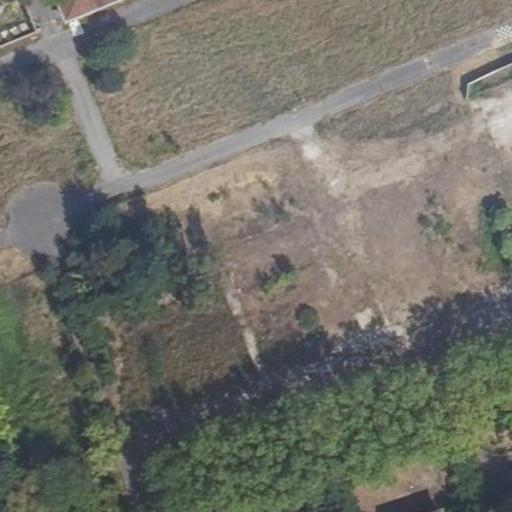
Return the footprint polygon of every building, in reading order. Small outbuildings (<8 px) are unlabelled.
[(0,45),(33,33),(20,0),(7,0),(0,3),(0,45)] [(54,0),(62,20),(112,0),(54,0)] [(511,117),(489,125),(511,187),(511,117)] [(188,247),(316,206),(309,185),(373,165),(366,141),(174,202),(188,247)] [(446,295),(480,281),(442,185),(407,199),(446,295)] [(71,498),(67,485),(30,497),(35,510),(71,498)]
